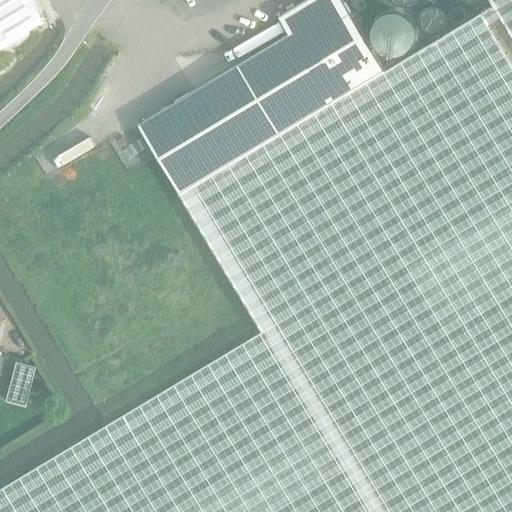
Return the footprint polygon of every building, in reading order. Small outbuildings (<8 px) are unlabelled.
[(0,0),(0,47),(45,21),(32,0),(0,0)] [(289,34),(139,124),(181,194),(385,71),(342,0),(307,0),(279,17),(289,34)] [(350,0),(359,12),(366,7),(361,0),(350,0)] [(511,0),(492,0),(511,33),(511,0)] [(108,425),(0,489),(0,511),(511,511),(511,64),(481,13),(385,71),(181,194),(264,332),(108,425)]
